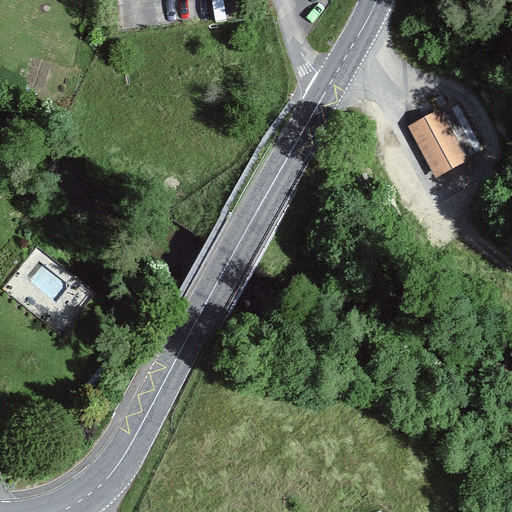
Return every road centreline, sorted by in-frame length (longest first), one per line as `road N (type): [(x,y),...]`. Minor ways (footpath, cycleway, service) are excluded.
road 1 (secondary): [(376,0),(133,440),(103,482),(57,511)]
road 2 (track): [(346,55),(378,84),(395,157),(511,267)]
